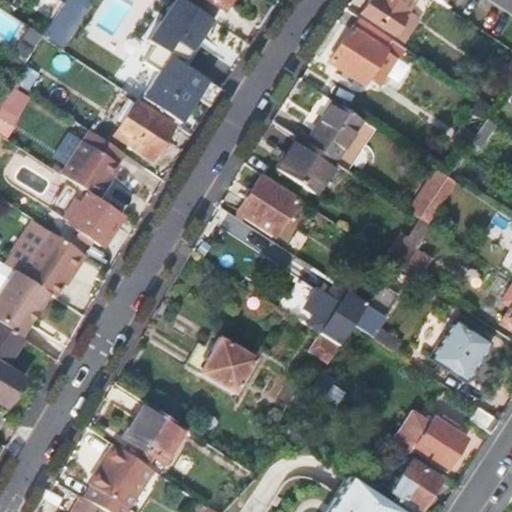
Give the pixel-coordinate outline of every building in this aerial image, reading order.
[(67,0),(46,35),(63,45),(90,0),(67,0)] [(181,0),(172,0),(146,40),(167,54),(181,63),(210,19),(181,0)] [(181,0),(210,19),(223,0),(226,1),(227,0),(181,0)] [(374,1),(363,16),(395,37),(410,15),(420,0),(382,0),(379,4),(374,1)] [(511,0),(437,0),(481,29),(479,31),(511,52),(511,50),(511,0)] [(410,15),(395,37),(406,44),(420,22),(410,15)] [(355,17),(326,62),(338,71),(346,76),(359,85),(382,52),(372,46),(380,34),(355,17)] [(372,46),(382,52),(396,61),(404,50),(380,34),(372,46)] [(167,54),(139,93),(180,120),(196,96),(208,104),(219,88),(181,63),(167,54)] [(338,71),(336,75),(342,81),(346,76),(338,71)] [(8,86),(0,110),(0,130),(14,135),(28,93),(8,86)] [(170,124),(133,99),(109,134),(147,158),(170,124)] [(329,101),(303,143),(332,162),(359,121),(329,101)] [(485,117),(467,144),(477,151),(495,124),(485,117)] [(295,138),(274,170),(312,194),(332,162),(303,143),(295,138)] [(113,162),(80,140),(58,173),(67,179),(68,180),(80,188),(81,189),(85,191),(94,197),(103,184),(100,181),(113,162)] [(260,175),(235,214),(270,237),(294,197),(260,175)] [(445,177),(418,219),(426,224),(453,182),(445,177)] [(64,186),(77,195),(81,189),(80,188),(68,180),(64,186)] [(72,211),(63,225),(98,248),(109,231),(112,233),(119,221),(117,220),(120,215),(94,197),(85,191),(76,205),(72,201),(67,208),(72,211)] [(418,219),(391,260),(410,273),(416,276),(428,259),(412,248),(428,225),(426,224),(418,219)] [(83,255),(47,231),(18,275),(46,294),(51,297),(67,273),(70,275),(83,255)] [(511,268),(511,242),(500,261),(511,268)] [(391,260),(377,282),(396,294),(410,273),(391,260)] [(44,296),(10,274),(0,288),(0,323),(18,336),(44,296)] [(366,279),(356,296),(364,302),(375,285),(366,279)] [(364,302),(350,324),(370,337),(373,332),(396,294),(377,282),(375,285),(364,302)] [(342,288),(316,332),(337,345),(350,324),(364,302),(356,296),(342,288)] [(511,300),(498,322),(510,329),(511,326),(511,300)] [(490,344),(454,320),(429,358),(465,383),(490,344)] [(0,403),(3,406),(21,377),(3,366),(20,337),(18,336),(0,323),(0,403)] [(377,335),(373,332),(370,337),(392,352),(398,342),(380,330),(377,335)] [(252,359),(218,337),(196,372),(229,394),(252,359)] [(120,436),(158,463),(181,427),(142,402),(120,436)] [(468,420),(490,434),(498,421),(476,406),(468,420)] [(433,419),(413,450),(443,471),(465,439),(452,431),(445,427),(433,419)] [(449,422),(445,427),(452,431),(455,426),(449,422)] [(395,431),(389,441),(404,451),(410,440),(395,431)] [(103,459),(87,483),(90,485),(80,499),(96,509),(102,511),(124,511),(127,508),(123,506),(148,468),(110,443),(100,457),(103,459)] [(438,479),(408,459),(395,478),(384,471),(377,481),(388,489),(386,492),(400,501),(395,507),(402,511),(413,511),(414,510),(417,511),(438,479)] [(402,511),(395,507),(348,476),(323,511),(402,511)] [(78,498),(69,511),(94,511),(96,509),(80,499),(78,498)]
